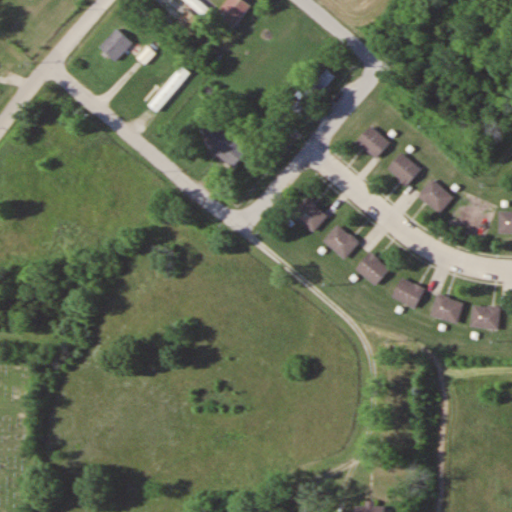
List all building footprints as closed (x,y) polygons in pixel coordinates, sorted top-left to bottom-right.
[(213,8),(202,0),(185,0),(206,17),(213,8)] [(248,0),(224,0),(218,22),(238,29),(248,0)] [(161,15),(185,36),(199,19),(189,10),(180,20),(167,9),(161,15)] [(117,61),(134,43),(119,28),(102,46),(117,61)] [(193,74),(184,66),(150,104),(158,111),(193,74)] [(337,78),(326,67),(290,103),(301,114),(337,78)] [(249,150),(211,119),(197,137),(235,167),(249,150)] [(358,140),(376,158),(391,142),(372,125),(358,140)] [(422,168),(402,152),(388,168),(408,185),(422,168)] [(419,195),(441,213),(454,196),(432,178),(419,195)] [(329,214),(306,196),(292,214),(316,231),(329,214)] [(500,233),(511,233),(511,210),(500,211),(500,233)] [(346,258),(360,241),(339,223),(325,241),(346,258)] [(390,268),(371,251),(357,267),(376,284),(390,268)] [(417,307),(426,286),(401,276),(392,297),(417,307)] [(465,302),(438,293),(431,315),(458,323),(465,302)] [(472,326),(499,329),(502,306),(474,303),(472,326)]
